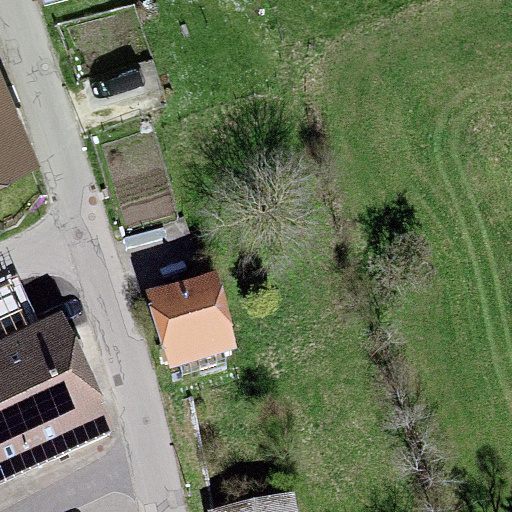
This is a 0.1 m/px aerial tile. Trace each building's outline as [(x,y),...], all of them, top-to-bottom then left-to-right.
[(0,88),(0,168),(29,156),(0,88)] [(230,354),(215,289),(150,307),(169,369),(177,367),(181,381),(226,370),(222,356),(230,354)] [(0,359),(0,421),(86,384),(62,331),(0,359)] [(0,483),(108,435),(86,384),(0,421),(0,483)] [(228,511),(294,511),(292,500),(228,511)]
